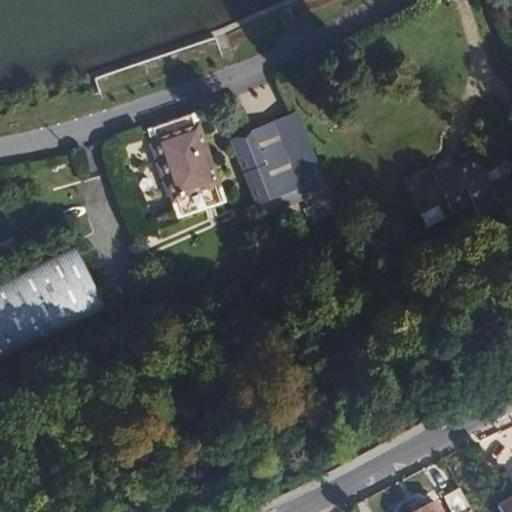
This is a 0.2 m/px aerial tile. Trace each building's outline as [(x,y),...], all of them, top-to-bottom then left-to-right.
[(201,113),(145,132),(174,218),(205,208),(199,190),(222,183),(203,125),(206,124),(201,113)] [(337,210),(296,115),(250,134),(251,138),(237,143),(261,202),(299,187),(302,195),(313,221),(337,210)] [(299,187),(261,202),(264,210),(302,195),(299,187)] [(297,216),(291,219),(295,227),(301,224),(297,216)] [(73,244),(0,279),(0,360),(105,309),(73,244)] [(469,511),(457,489),(441,498),(448,511),(469,511)] [(511,511),(511,497),(496,505),(499,511),(511,511)] [(436,511),(431,503),(415,511),(436,511)]
